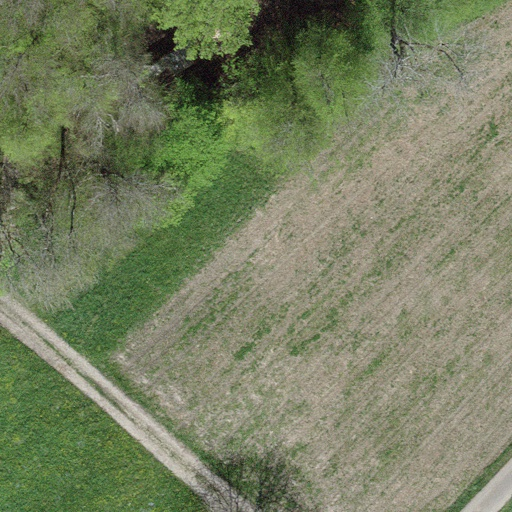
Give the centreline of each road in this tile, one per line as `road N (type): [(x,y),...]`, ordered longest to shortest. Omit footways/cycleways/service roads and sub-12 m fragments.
road 1 (track): [(0,314),(220,511)]
road 2 (track): [(22,118),(165,0)]
